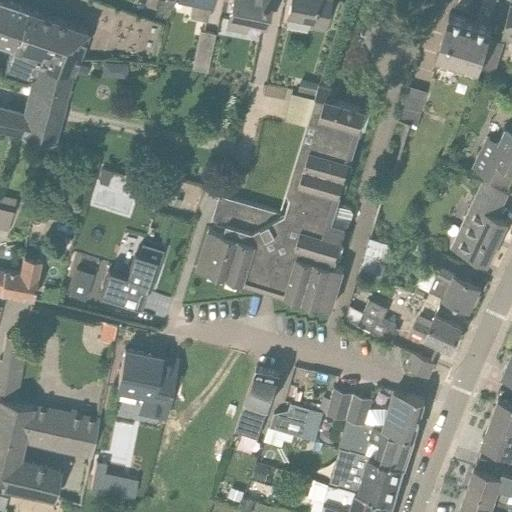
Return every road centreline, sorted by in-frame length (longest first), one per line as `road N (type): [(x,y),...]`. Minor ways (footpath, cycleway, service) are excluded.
road 1 (residential): [(323,358),(389,94)]
road 2 (residential): [(158,329),(323,358)]
road 3 (residential): [(323,358),(458,402)]
road 4 (residential): [(458,402),(511,284)]
